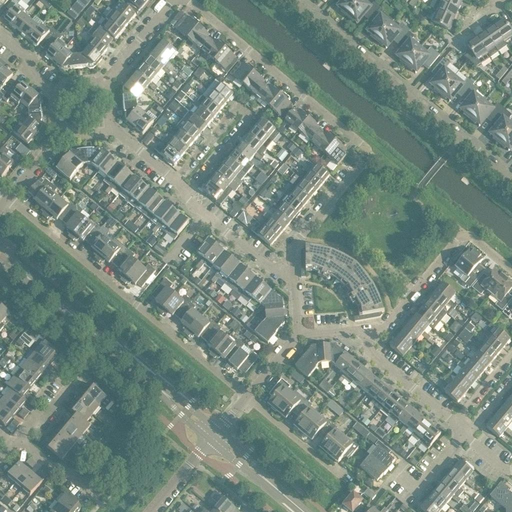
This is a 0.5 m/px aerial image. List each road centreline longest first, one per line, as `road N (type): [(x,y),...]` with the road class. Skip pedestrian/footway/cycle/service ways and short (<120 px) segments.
road 1 (residential): [(247,398),(8,200)]
road 2 (residential): [(296,0),(511,179)]
road 3 (tertiary): [(214,435),(0,256)]
road 4 (residential): [(363,145),(188,0)]
road 5 (residential): [(185,197),(251,116),(236,104),(174,181)]
road 6 (residential): [(363,145),(362,162),(292,247),(291,277)]
road 7 (residential): [(360,331),(382,328),(453,241),(474,235)]
road 8 (residential): [(462,433),(369,351),(360,331)]
road 9 (residential): [(291,277),(185,197)]
road 10 (residential): [(343,478),(247,398)]
